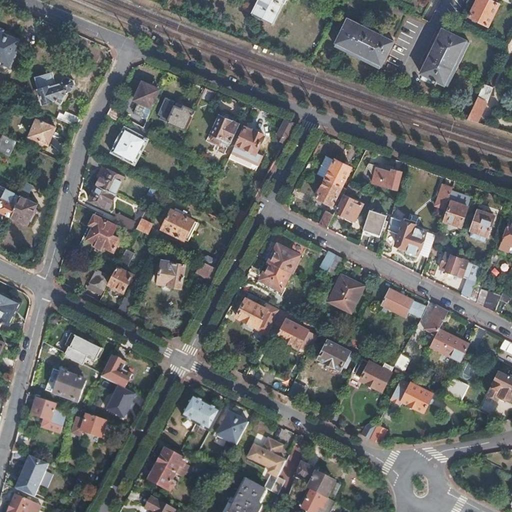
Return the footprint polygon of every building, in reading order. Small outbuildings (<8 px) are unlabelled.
[(286,0),(262,0),(254,15),(273,25),(284,5),(286,6),(288,1),(286,0)] [(500,7),(486,0),(480,0),(470,19),(489,28),(500,7)] [(393,42),(348,20),(336,45),(381,67),(393,42)] [(0,59),(3,60),(1,64),(11,68),(19,49),(16,48),(20,40),(20,39),(3,32),(5,29),(0,26),(0,59)] [(467,43),(443,30),(420,74),(423,76),(420,81),(431,86),(433,82),(436,84),(438,82),(445,86),(467,43)] [(23,58),(30,44),(20,40),(16,48),(19,49),(16,55),(23,58)] [(62,101),(68,89),(73,88),(75,83),(75,78),(69,75),(65,77),(62,82),(57,83),(53,70),(35,75),(43,102),(56,99),(62,101)] [(13,97),(19,85),(13,82),(8,95),(13,98),(13,97)] [(479,98),(468,121),(478,124),(488,102),(495,89),(485,84),(479,98)] [(19,100),(24,87),(19,85),(13,97),(13,98),(19,100)] [(137,116),(133,123),(146,130),(149,122),(148,121),(160,92),(144,85),(136,102),(145,106),(140,117),(137,116)] [(214,104),(218,96),(206,90),(202,100),(214,104)] [(14,113),(19,100),(13,98),(7,111),(14,113)] [(195,112),(186,108),(184,112),(177,109),(177,108),(170,124),(187,131),(195,112)] [(83,117),(66,110),(65,113),(60,111),(58,117),(79,126),(83,117)] [(110,116),(109,118),(120,123),(123,123),(125,119),(126,117),(113,111),(110,116)] [(49,143),(56,125),(37,117),(30,135),(49,143)] [(240,127),(221,120),(214,136),(215,137),(212,143),(221,147),(222,145),(230,149),(240,127)] [(155,125),(149,122),(146,130),(152,132),(155,125)] [(297,126),(287,122),(279,137),(281,137),(275,148),(283,152),(297,126)] [(133,123),(132,123),(128,129),(127,129),(113,155),(137,166),(151,141),(149,140),(153,133),(152,132),(146,130),(133,123)] [(255,134),(245,130),(232,158),(235,159),(237,156),(239,157),(243,149),(257,156),(265,137),(255,133),(255,134)] [(0,149),(10,154),(16,139),(4,133),(0,141),(0,149)] [(90,161),(89,165),(100,170),(104,169),(106,164),(91,157),(90,161)] [(329,159),(320,176),(327,180),(343,189),(352,170),(337,162),(336,163),(329,159)] [(103,179),(99,187),(100,188),(118,197),(127,180),(111,172),(111,173),(105,170),(101,178),(103,179)] [(403,174),(394,172),(393,174),(387,172),(383,187),(399,192),(403,174)] [(333,208),(343,189),(327,180),(322,191),(318,191),(316,196),(318,201),(333,208)] [(27,198),(33,185),(27,182),(26,183),(20,195),(27,198)] [(0,210),(10,215),(18,200),(20,196),(0,186),(0,210)] [(447,210),(454,190),(445,187),(438,207),(447,210)] [(118,197),(100,188),(92,203),(110,212),(118,197)] [(145,212),(148,213),(159,191),(156,189),(145,212)] [(28,224),(38,203),(27,198),(20,195),(18,200),(10,215),(28,224)] [(365,207),(347,198),(339,214),(357,223),(365,207)] [(190,206),(198,210),(200,205),(193,201),(190,206)] [(470,209),(454,204),(447,223),(463,229),(470,209)] [(117,223),(121,225),(129,229),(138,234),(139,231),(144,221),(148,213),(145,212),(143,211),(136,225),(120,217),(117,223)] [(196,223),(173,212),(164,230),(187,242),(196,223)] [(388,218),(372,212),(366,232),(382,237),(388,218)] [(325,218),(321,226),(329,230),(336,217),(328,213),(325,218)] [(496,218),(480,213),(474,232),(489,238),(496,218)] [(117,223),(99,214),(97,218),(96,218),(82,247),(94,254),(97,248),(105,252),(107,249),(116,253),(123,241),(115,237),(121,225),(117,223)] [(405,222),(394,218),(390,232),(399,235),(397,240),(400,240),(398,247),(408,251),(408,252),(409,256),(416,259),(420,256),(428,234),(418,230),(417,229),(418,225),(405,221),(405,222)] [(144,221),(139,231),(150,236),(155,226),(144,221)] [(511,224),(504,243),(502,248),(511,252),(511,224)] [(129,240),(133,242),(138,234),(129,229),(127,234),(131,236),(129,240)] [(271,255),(268,261),(295,275),(303,260),(281,248),(276,258),(271,255)] [(468,256),(460,253),(458,259),(466,262),(468,256)] [(325,269),(332,272),(339,257),(332,254),(325,269)] [(466,262),(458,259),(447,255),(441,270),(469,280),(462,296),(479,304),(484,290),(476,287),(483,268),(466,262)] [(338,275),(346,261),(339,257),(332,272),(338,275)] [(295,275),(268,261),(257,283),(260,285),(256,291),(281,303),(295,275)] [(188,268),(165,263),(160,285),(172,287),(172,288),(183,290),(188,268)] [(217,275),(219,270),(205,263),(199,274),(213,281),(217,275)] [(114,280),(111,285),(127,293),(135,276),(120,268),(114,280)] [(95,286),(107,292),(111,285),(114,280),(101,273),(95,286)] [(366,287),(345,275),(332,301),(354,313),(366,287)] [(92,291),(104,297),(107,292),(95,286),(92,291)] [(0,288),(0,317),(10,322),(21,299),(0,288)] [(416,301),(392,290),(384,308),(408,318),(411,313),(422,318),(427,307),(415,302),(416,301)] [(484,290),(479,304),(496,313),(498,309),(503,297),(484,290)] [(119,312),(129,317),(140,294),(133,291),(129,299),(127,298),(119,312)] [(270,312),(250,301),(241,317),(262,328),(270,312)] [(427,331),(439,337),(442,330),(451,313),(442,308),(439,307),(427,331)] [(298,326),(301,320),(283,311),(278,322),(285,326),(287,323),(289,324),(281,339),(302,349),(310,332),(298,326)] [(488,331),(481,328),(473,345),(472,347),(479,350),(488,331)] [(439,337),(433,348),(464,363),(472,347),(473,345),(442,330),(439,337)] [(68,358),(96,367),(104,344),(76,334),(68,358)] [(352,353),(331,343),(322,360),(343,370),(352,353)] [(396,369),(397,369),(400,364),(362,344),(359,350),(366,353),(382,361),(387,364),(396,369)] [(397,369),(407,374),(413,360),(404,356),(400,364),(397,369)] [(384,391),(396,369),(387,364),(385,370),(373,364),(363,358),(355,372),(359,374),(358,376),(365,380),(364,381),(384,391)] [(379,367),(385,370),(387,364),(382,361),(379,367)] [(65,374),(58,395),(81,403),(88,382),(82,380),(84,374),(73,370),(70,376),(65,374)] [(511,378),(502,373),(490,396),(500,401),(502,397),(511,401),(511,378)] [(423,389),(418,387),(415,385),(404,379),(393,401),(404,406),(406,402),(426,412),(435,395),(423,389)] [(447,394),(460,401),(467,387),(454,380),(447,394)] [(41,389),(34,386),(32,396),(41,399),(42,400),(43,396),(40,394),(41,389)] [(294,388),(290,395),(298,399),(302,392),(294,388)] [(139,398),(124,390),(111,415),(126,422),(139,398)] [(60,405),(42,400),(41,399),(35,416),(54,422),(53,424),(64,429),(69,415),(57,411),(60,405)] [(334,412),(331,418),(338,422),(341,415),(334,412)] [(200,429),(188,453),(205,462),(209,452),(211,453),(226,423),(207,413),(199,428),(200,429)] [(104,439),(110,423),(90,416),(89,421),(81,418),(75,435),(83,437),(85,433),(104,439)] [(373,440),(380,426),(374,424),(370,425),(365,436),(373,440)] [(385,429),(380,426),(373,440),(382,445),(385,437),(383,434),(385,429)] [(280,479),(288,462),(280,458),(285,447),(271,440),(265,451),(257,447),(251,458),(273,470),(271,474),(273,475),(280,479)] [(169,451),(161,466),(179,475),(183,468),(186,469),(189,462),(169,451)] [(321,471),(303,462),(297,479),(304,482),(310,487),(312,487),(311,490),(330,496),(337,483),(319,474),(321,471)] [(49,471),(31,463),(24,478),(42,486),(49,471)] [(179,475),(161,466),(152,482),(174,493),(177,486),(175,485),(179,475)] [(280,479),(273,475),(270,483),(267,488),(274,492),(280,479)] [(280,479),(274,492),(280,495),(287,482),(280,479)] [(304,482),(297,479),(291,494),(299,497),(304,482)] [(269,492),(247,481),(240,494),(238,493),(228,511),(229,511),(262,511),(265,507),(263,506),(269,492)] [(330,497),(330,496),(311,490),(308,496),(311,498),(306,509),(307,510),(307,511),(327,511),(329,510),(331,511),(333,511),(338,502),(330,497)] [(34,497),(24,492),(22,497),(32,502),(34,497)] [(32,502),(22,497),(20,496),(16,505),(14,504),(10,511),(42,511),(44,507),(32,502)] [(302,508),(306,509),(311,498),(308,496),(302,508)] [(176,511),(154,500),(148,511),(150,511),(176,511)]
